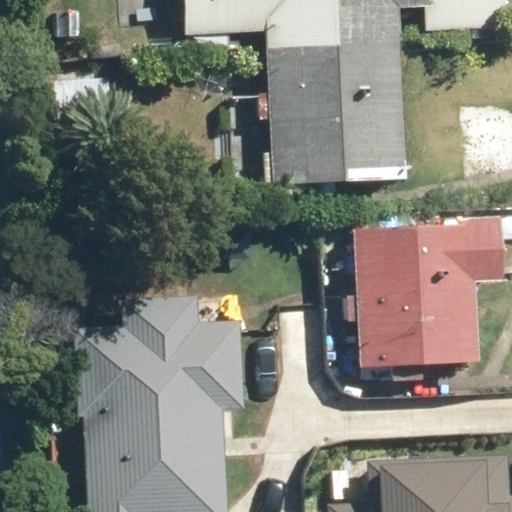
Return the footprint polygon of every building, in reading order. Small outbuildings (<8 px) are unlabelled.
[(265,185),(402,178),(393,8),(420,7),(421,29),(502,25),(500,0),(176,0),(178,34),(257,30),(265,185)] [(511,105),(457,104),(456,142),(511,143),(511,105)] [(349,365),(471,361),(468,279),(497,277),(495,219),(344,225),(349,365)] [(188,511),(185,424),(215,423),(212,329),(160,331),(159,288),(84,290),(86,337),(47,338),(52,511),(188,511)] [(328,314),(290,313),(289,360),(327,360),(328,314)] [(299,511),(490,511),(490,471),(299,472),(299,511)]
